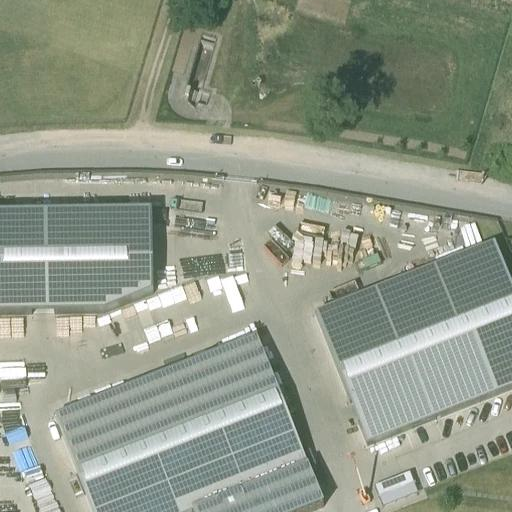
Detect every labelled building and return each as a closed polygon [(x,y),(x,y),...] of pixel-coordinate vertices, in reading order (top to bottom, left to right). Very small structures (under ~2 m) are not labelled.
[(152,216),(0,217),(0,318),(104,316),(153,297),(152,216)] [(511,293),(494,248),(315,318),(367,449),(511,391),(511,293)] [(211,283),(217,311),(252,304),(246,276),(211,283)] [(206,511),(308,472),(256,342),(55,421),(90,511),(206,511)] [(410,476),(375,490),(383,511),(418,497),(410,476)]
